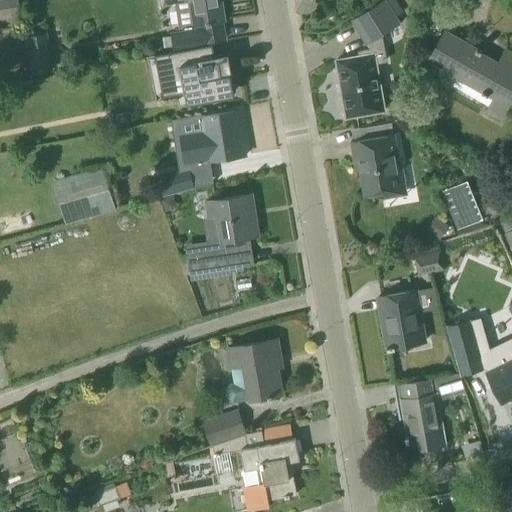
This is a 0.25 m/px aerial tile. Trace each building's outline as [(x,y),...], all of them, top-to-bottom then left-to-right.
[(0,0),(0,27),(18,26),(17,14),(11,15),(9,0),(0,0)] [(164,0),(165,2),(175,0),(189,0),(193,24),(194,24),(206,22),(206,24),(211,23),(211,22),(223,20),(220,0),(164,0)] [(300,0),(294,11),(305,17),(314,0),(300,0)] [(368,43),(381,35),(400,23),(385,0),(382,0),(369,8),(352,19),(368,43)] [(172,46),(173,47),(200,42),(198,29),(170,34),(171,36),(162,37),(164,47),(172,46)] [(444,30),(421,69),(451,86),(452,85),(489,106),(485,112),(498,120),(511,95),(511,53),(504,49),(497,62),(480,53),(482,50),(476,47),(476,48),(444,30)] [(53,72),(47,32),(26,36),(32,75),(53,72)] [(359,55),(336,60),(346,117),(384,110),(381,91),(377,72),(375,62),(385,60),(381,35),(368,43),(372,49),(359,52),(359,55)] [(212,44),(155,55),(163,96),(184,92),(187,104),(205,100),(206,102),(230,97),(230,95),(234,95),(229,68),(225,68),(222,54),(214,56),(212,44)] [(193,132),(181,135),(183,147),(185,164),(225,158),(245,155),(242,138),(237,139),(232,111),(213,115),(200,117),(203,131),(193,132)] [(370,137),(350,141),(356,171),(360,171),(364,195),(383,192),(384,199),(407,195),(403,169),(396,170),(393,155),(397,154),(393,133),(370,137)] [(115,209),(112,198),(120,195),(116,181),(108,183),(103,166),(54,180),(67,223),(115,209)] [(168,173),(157,176),(162,195),(173,193),(193,188),(188,168),(168,173)] [(473,219),(460,184),(442,191),(456,226),(473,219)] [(251,193),(231,196),(206,200),(209,217),(217,215),(221,241),(250,237),(250,235),(249,235),(245,211),(253,209),(251,193)] [(439,240),(449,226),(436,216),(425,230),(439,240)] [(226,248),(186,254),(189,274),(229,268),(226,248)] [(417,274),(431,270),(441,267),(436,251),(413,257),(417,274)] [(394,346),(414,343),(424,341),(414,290),(378,296),(378,299),(380,298),(384,318),(381,318),(387,349),(395,348),(394,346)] [(480,319),(447,328),(455,355),(477,349),(502,403),(511,398),(511,337),(489,349),(480,319)] [(233,402),(281,393),(275,357),(280,356),(276,338),(227,347),(230,366),(234,382),(229,383),(226,389),(226,397),(233,402)] [(460,373),(395,383),(395,382),(393,382),(398,418),(400,418),(400,417),(403,417),(406,436),(405,436),(406,442),(408,442),(409,450),(445,444),(437,393),(448,391),(448,388),(464,385),(460,373)] [(209,442),(243,430),(235,410),(202,422),(209,442)] [(245,433),(212,445),(215,454),(239,449),(245,485),(242,486),(246,510),(269,506),(268,499),(284,496),(284,497),(289,497),(289,495),(295,494),(289,461),(299,460),(295,438),(263,444),(261,431),(245,433)] [(116,485),(95,493),(99,505),(103,504),(104,508),(118,503),(117,499),(120,498),(116,485)] [(458,493),(461,507),(494,502),(492,487),(458,493)]
